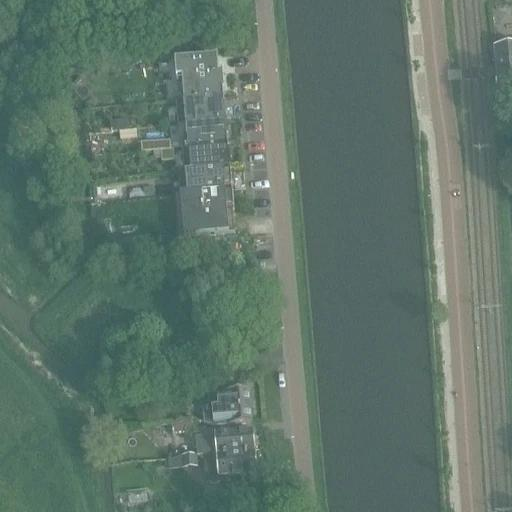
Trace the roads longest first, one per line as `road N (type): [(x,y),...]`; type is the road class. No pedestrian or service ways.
road 1 (unclassified): [(308,511),(261,0)]
road 2 (unclassified): [(470,511),(447,146),(427,0)]
